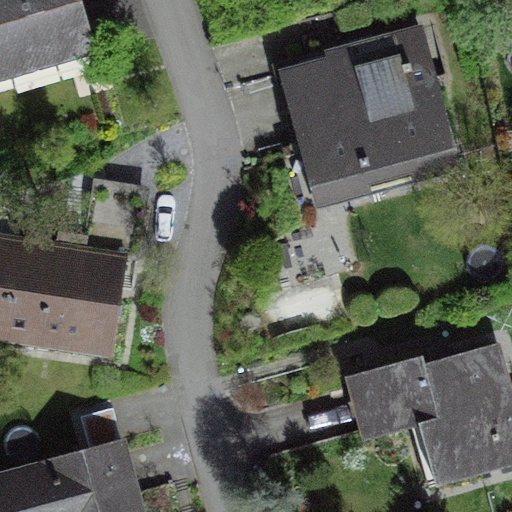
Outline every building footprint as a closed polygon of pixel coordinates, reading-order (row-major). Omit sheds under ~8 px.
[(83,0),(0,0),(0,88),(101,60),(83,0)] [(327,67),(285,78),(320,214),(466,177),(428,33),(325,59),(327,67)] [(136,266),(0,243),(0,345),(119,365),(136,266)] [(430,363),(352,384),(369,446),(424,431),(441,493),(511,473),(511,376),(505,351),(432,371),(430,363)] [(146,511),(130,446),(0,478),(0,511),(146,511)]
